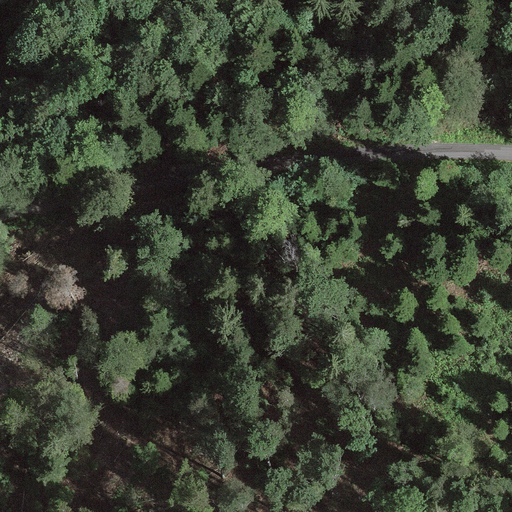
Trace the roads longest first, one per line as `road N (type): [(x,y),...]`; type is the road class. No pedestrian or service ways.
road 1 (track): [(511,153),(379,152),(269,163),(0,212)]
road 2 (residential): [(0,103),(183,0)]
